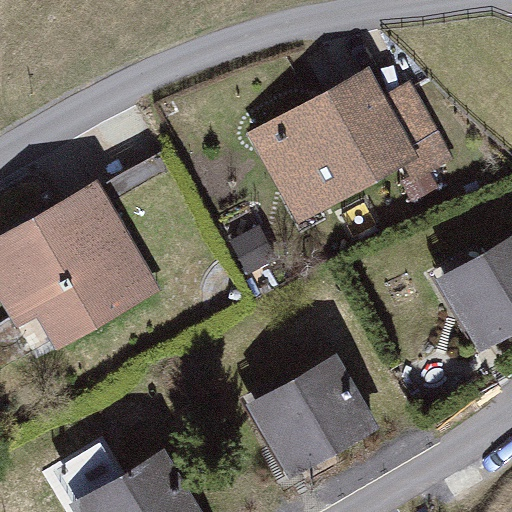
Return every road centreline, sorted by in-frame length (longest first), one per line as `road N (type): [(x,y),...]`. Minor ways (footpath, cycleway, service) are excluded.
road 1 (unclassified): [(511,5),(454,5),(223,49),(0,170)]
road 2 (residential): [(511,406),(344,511)]
